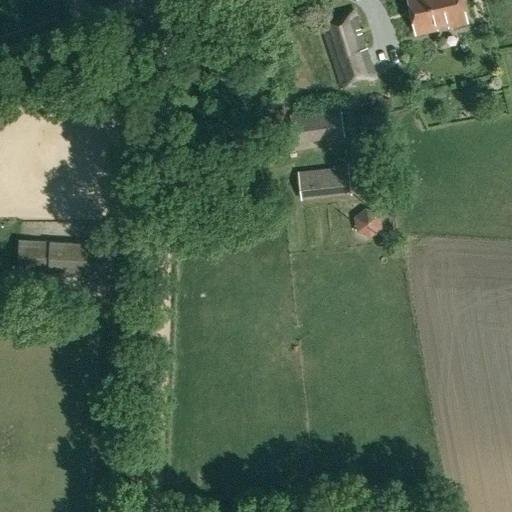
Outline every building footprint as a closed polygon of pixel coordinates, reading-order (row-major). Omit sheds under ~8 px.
[(449,25),(467,21),(462,0),(408,0),(416,33),(437,28),(435,23),(448,20),(449,25)] [(342,88),(376,78),(355,9),(321,20),(342,88)] [(343,134),(340,110),(292,117),(295,141),(343,134)] [(385,115),(365,116),(366,128),(385,128),(385,115)] [(302,196),(343,192),(342,183),(349,182),(348,170),(299,176),(302,196)] [(372,243),(391,232),(380,213),(361,225),(372,243)] [(107,277),(109,246),(21,241),(19,271),(107,277)]
